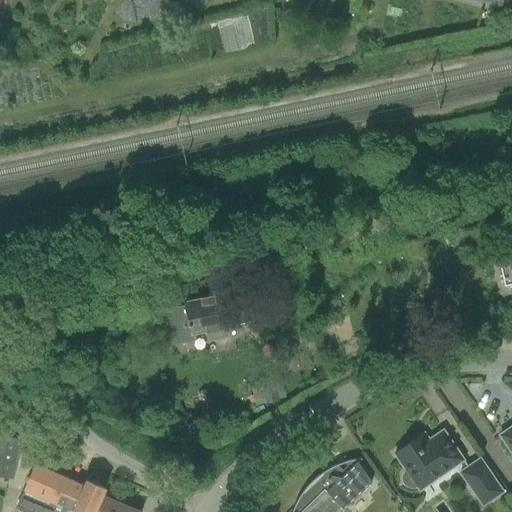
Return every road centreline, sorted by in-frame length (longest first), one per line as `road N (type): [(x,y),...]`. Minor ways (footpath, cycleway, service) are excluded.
road 1 (unclassified): [(511,198),(116,281),(39,283)]
road 2 (unclassified): [(213,510),(240,471),(332,401),(431,363),(511,360)]
road 3 (unclassified): [(213,510),(76,431),(46,384),(39,283)]
